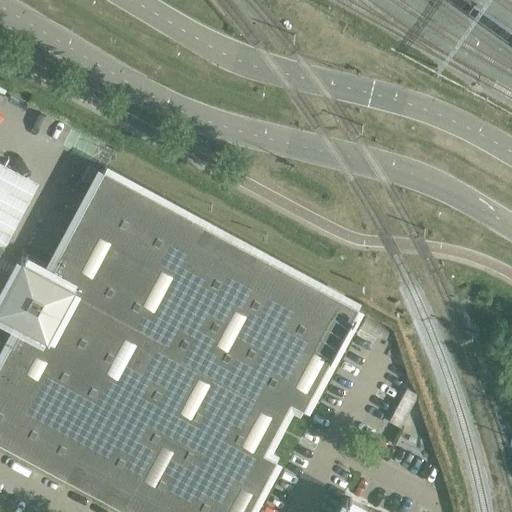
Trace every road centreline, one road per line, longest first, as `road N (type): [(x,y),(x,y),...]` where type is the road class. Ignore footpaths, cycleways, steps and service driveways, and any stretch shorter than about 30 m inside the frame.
road 1 (tertiary): [(0,7),(188,115),(411,174),(511,228)]
road 2 (tertiary): [(511,153),(432,112),(246,63),(131,0)]
